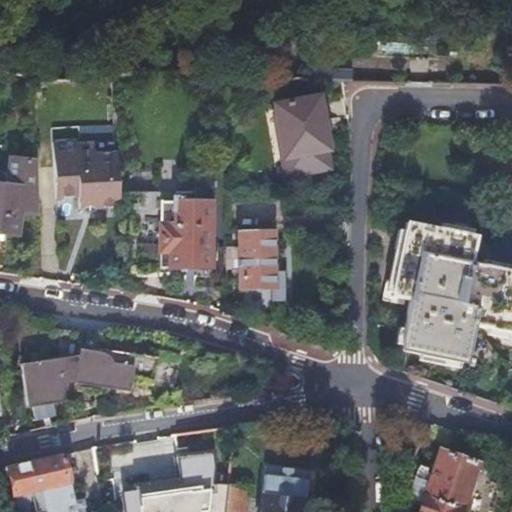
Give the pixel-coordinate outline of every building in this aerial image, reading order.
[(269,105),(270,113),(277,163),(296,161),(298,177),(322,174),(320,158),(325,158),(317,99),(269,105)] [(277,163),(270,113),(264,114),(273,180),(298,177),(296,161),(277,163)] [(220,126),(220,154),(231,154),(231,127),(220,126)] [(92,209),(117,208),(117,197),(113,153),(90,155),(88,142),(71,143),(71,139),(48,141),(53,200),(76,199),(77,211),(80,210),(80,214),(92,213),(92,209)] [(18,210),(36,211),(33,162),(7,160),(5,186),(0,185),(0,235),(3,235),(16,236),(18,210)] [(135,197),(117,197),(117,208),(122,273),(157,273),(157,279),(182,278),(193,278),(209,278),(208,198),(191,198),(191,196),(171,196),(171,198),(135,199),(135,197)] [(402,228),(390,302),(407,306),(399,356),(465,367),(471,329),(511,335),(511,274),(469,266),(473,240),(402,228)] [(269,233),(236,235),(241,292),(274,291),(269,233)] [(158,389),(162,361),(84,349),(82,359),(81,365),(77,394),(97,397),(98,390),(112,392),(134,395),(135,385),(158,389)] [(82,359),(43,364),(44,370),(81,365),(82,359)] [(43,364),(35,366),(35,371),(25,373),(31,411),(36,410),(40,424),(47,422),(53,421),(60,419),(57,407),(76,404),(77,394),(81,365),(44,370),(43,364)] [(53,421),(47,422),(49,431),(55,430),(53,421)] [(96,479),(101,479),(112,477),(115,492),(117,492),(136,488),(136,487),(132,466),(146,463),(143,442),(91,451),(96,479)] [(420,468),(407,504),(422,510),(420,511),(462,511),(478,467),(442,454),(433,479),(426,477),(428,471),(420,468)] [(61,458),(8,470),(15,500),(44,494),(48,511),(78,511),(83,511),(81,503),(72,505),(61,458)] [(309,472),(268,468),(267,477),(308,481),(309,472)] [(266,484),(263,511),(304,511),(305,504),(308,481),(267,477),(266,484)] [(139,503),(136,488),(117,492),(120,507),(127,511),(134,510),(139,503)] [(242,511),(245,495),(227,493),(224,511),(242,511)]
